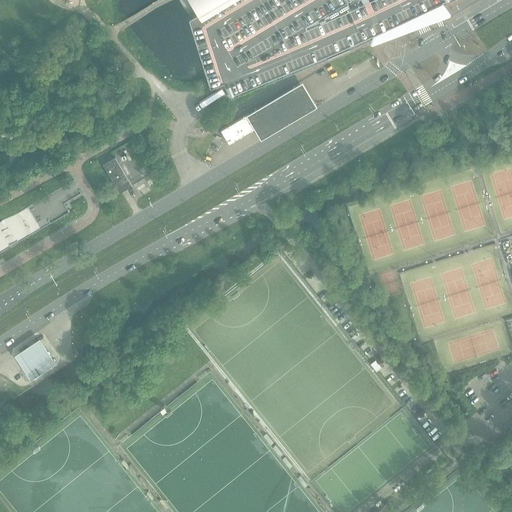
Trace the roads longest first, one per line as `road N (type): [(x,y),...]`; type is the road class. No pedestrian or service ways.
road 1 (secondary): [(0,346),(511,42)]
road 2 (secondary): [(511,1),(0,303)]
